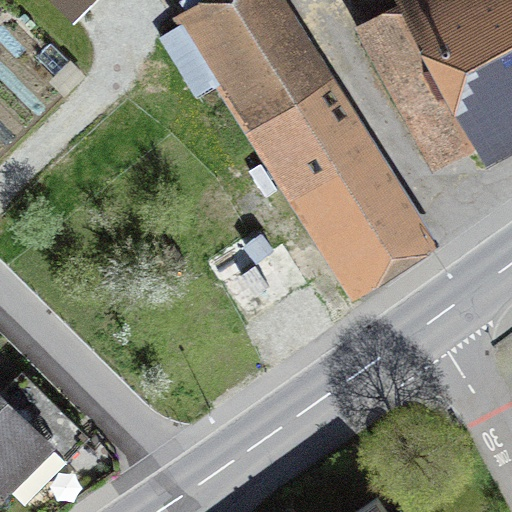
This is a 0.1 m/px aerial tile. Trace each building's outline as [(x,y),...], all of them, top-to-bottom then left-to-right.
[(425,235),(274,0),(226,0),(186,25),(350,283),(425,235)] [(511,0),(417,0),(484,122),(511,106),(511,0)] [(308,284),(282,243),(221,282),(247,323),(308,284)] [(0,391),(0,478),(15,494),(33,476),(36,479),(46,479),(87,437),(24,373),(3,394),(0,391)] [(386,511),(377,498),(357,511),(386,511)]
